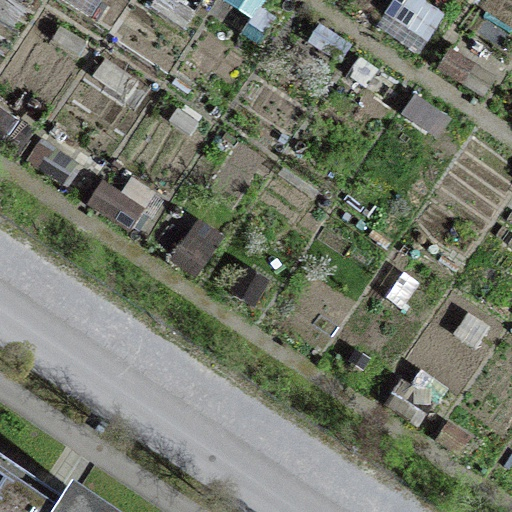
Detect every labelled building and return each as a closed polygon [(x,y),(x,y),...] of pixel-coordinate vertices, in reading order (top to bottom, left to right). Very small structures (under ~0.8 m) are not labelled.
[(0,0),(0,17),(14,26),(26,8),(13,0),(0,0)] [(64,0),(99,22),(108,9),(93,0),(64,0)] [(151,0),(149,4),(187,30),(198,13),(179,0),(151,0)] [(225,0),(252,18),(241,33),(259,45),(278,17),(261,6),(265,0),(225,0)] [(393,0),(385,13),(428,40),(446,12),(425,0),(393,0)] [(503,46),(511,31),(511,28),(488,12),(477,29),(503,46)] [(307,43),(340,64),(352,45),(318,24),(307,43)] [(51,39),(80,56),(88,43),(59,26),(51,39)] [(483,96),(496,75),(450,47),(437,68),(483,96)] [(365,87),(378,68),(359,56),(347,76),(365,87)] [(90,80),(128,103),(139,86),(100,63),(90,80)] [(404,116),(438,139),(451,119),(417,96),(404,116)] [(0,138),(22,152),(36,127),(0,105),(0,138)] [(169,121),(189,136),(199,122),(180,107),(169,121)] [(26,159),(64,186),(79,165),(58,151),(61,147),(43,135),(26,159)] [(86,205),(130,232),(155,191),(132,176),(121,192),(102,180),(86,205)] [(170,262),(197,278),(223,235),(196,219),(170,262)] [(228,294),(253,307),(268,279),(242,266),(228,294)] [(386,298),(403,309),(418,284),(401,273),(386,298)] [(454,336),(476,350),(490,327),(467,314),(454,336)] [(349,359),(364,370),(371,360),(356,349),(349,359)] [(385,405),(417,427),(435,400),(402,378),(385,405)] [(436,440),(458,455),(471,436),(449,420),(436,440)] [(51,503),(0,468),(0,511),(92,511),(72,498),(63,511),(51,503)]
